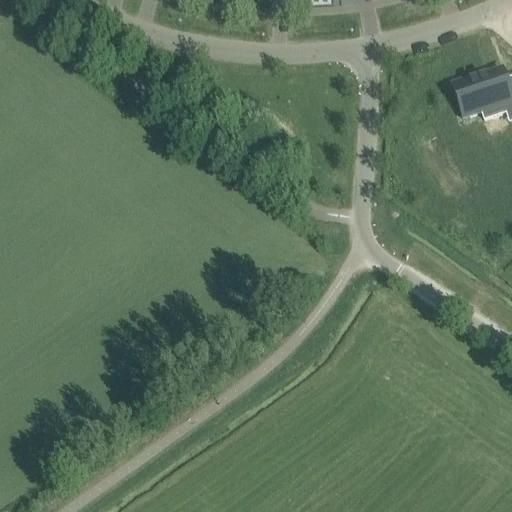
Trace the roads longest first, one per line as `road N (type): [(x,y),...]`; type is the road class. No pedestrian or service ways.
road 1 (unclassified): [(511,352),(363,247),(372,46)]
road 2 (unclassified): [(372,46),(243,53),(159,38),(78,0)]
road 3 (unclassified): [(372,46),(453,26),(511,0)]
